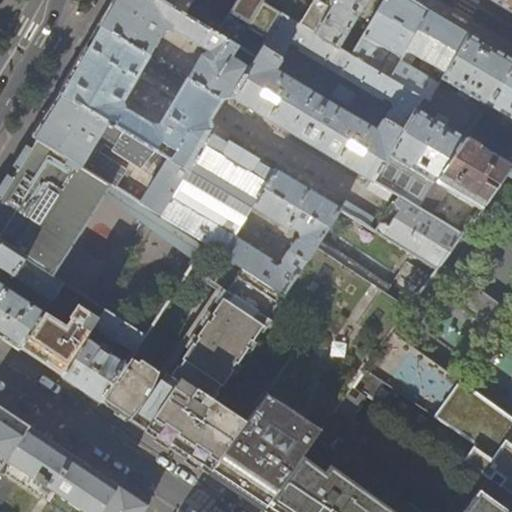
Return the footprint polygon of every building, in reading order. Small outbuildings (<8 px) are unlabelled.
[(112,0),(111,3),(99,25),(149,55),(164,30),(171,29),(208,51),(200,55),(186,77),(222,98),(231,96),(249,67),(232,57),(237,46),(170,6),(160,0),(112,0)] [(311,0),(298,23),(314,32),(333,0),(311,0)] [(337,47),(364,0),(333,0),(314,32),(337,47)] [(401,57),(429,10),(412,0),(382,0),(350,55),(365,64),(376,47),(382,46),(401,57)] [(511,0),(490,0),(500,6),(511,12),(511,0)] [(468,32),(448,21),(429,10),(401,57),(389,78),(421,98),(427,101),(441,78),(468,32)] [(283,13),(256,57),(252,62),(249,67),(231,96),(372,180),(388,154),(421,98),(389,78),(365,64),(350,55),(337,47),(314,32),(298,23),(283,13)] [(122,101),(149,55),(99,25),(79,59),(59,92),(123,130),(155,149),(161,141),(175,149),(170,158),(188,169),(211,130),(209,120),(222,98),(186,77),(160,123),(152,125),(126,108),(122,101)] [(511,58),(489,45),(468,32),(441,78),(458,88),(455,93),(465,99),(468,94),(486,105),(511,67),(511,58)] [(252,62),(256,57),(249,53),(246,58),(252,62)] [(511,67),(486,105),(511,120),(511,67)] [(113,147),(123,130),(59,92),(45,114),(33,134),(80,164),(97,138),(113,147)] [(434,180),(465,136),(446,125),(449,120),(439,114),(436,119),(423,112),(429,102),(427,101),(421,98),(388,154),(434,181),(434,180)] [(211,130),(188,169),(160,215),(241,266),(244,268),(281,292),(283,293),(323,235),(341,209),(340,208),(341,206),(211,130)] [(0,241),(52,276),(110,183),(85,167),(80,164),(33,134),(20,154),(0,185),(0,241)] [(511,165),(465,136),(434,180),(480,208),(505,173),(511,165)] [(160,215),(188,169),(170,158),(168,157),(143,198),(138,195),(141,191),(140,184),(123,172),(113,176),(116,171),(111,166),(100,160),(89,160),(85,167),(110,183),(160,215)] [(461,234),(400,196),(395,202),(395,204),(396,206),(401,211),(390,225),(386,224),(380,224),(376,231),(437,268),(461,234)] [(388,336),(432,275),(405,257),(390,280),(323,235),(283,293),(318,316),(246,419),(208,474),(233,491),(263,511),(301,457),(314,439),(351,388),(385,340),(388,336)] [(0,265),(51,300),(63,283),(52,276),(0,241),(0,334),(20,347),(43,312),(0,282),(0,265)] [(252,339),(263,323),(261,322),(265,316),(267,316),(278,300),(276,299),(281,292),(244,268),(240,275),(236,273),(226,289),(228,291),(224,297),(221,296),(211,311),(213,313),(209,320),(206,318),(198,331),(201,332),(193,342),(191,341),(181,357),(182,358),(177,365),(176,364),(166,380),(176,387),(146,433),(154,438),(157,434),(170,443),(167,446),(183,457),(186,459),(189,455),(201,463),(198,467),(208,474),(246,419),(214,398),(219,392),(217,390),(221,384),(222,385),(232,370),(230,369),(236,361),(237,362),(248,346),(246,345),(250,338),(252,339)] [(507,314),(456,277),(455,281),(456,285),(457,289),(460,296),(462,300),(466,305),(469,308),(472,310),(476,313),(480,314),(485,316),(489,317),(494,317),(499,316),(504,315),(507,314)] [(43,312),(20,347),(40,361),(61,376),(86,338),(94,326),(100,316),(77,301),(68,315),(70,316),(66,323),(45,309),(43,312)] [(144,336),(104,310),(100,316),(94,326),(133,352),(144,336)] [(191,341),(198,331),(196,329),(189,339),(191,341)] [(193,342),(201,332),(198,331),(191,341),(193,342)] [(423,359),(388,336),(385,340),(419,364),(423,359)] [(99,347),(86,338),(61,376),(77,386),(101,402),(125,365),(103,350),(106,346),(101,343),(99,347)] [(511,421),(490,406),(487,411),(454,388),(457,383),(423,359),(419,364),(385,340),(351,388),(366,398),(487,480),(511,496),(511,421)] [(152,384),(155,379),(156,373),(158,370),(156,369),(156,370),(152,367),(153,365),(141,358),(140,359),(132,354),(125,365),(101,402),(112,410),(115,406),(125,413),(122,416),(125,418),(129,416),(132,413),(136,409),(140,405),(144,401),(147,396),(150,390),(152,384)] [(146,433),(176,387),(166,380),(156,373),(155,379),(152,384),(150,390),(147,396),(144,401),(140,405),(136,409),(132,413),(129,416),(125,418),(146,433)] [(490,406),(457,383),(454,388),(487,411),(490,406)] [(357,430),(357,426),(357,423),(354,417),(352,415),(366,398),(351,388),(314,439),(328,448),(334,440),(338,442),(345,443),(349,442),(351,440),(354,438),(356,435),(357,430)] [(0,469),(29,426),(4,409),(0,406),(0,469)] [(125,413),(115,406),(112,410),(122,416),(125,413)] [(122,416),(112,410),(110,413),(120,420),(122,416)] [(49,439),(29,426),(0,469),(0,470),(61,511),(143,511),(148,505),(107,478),(76,458),(49,439)] [(170,443),(157,434),(154,438),(167,446),(170,443)] [(167,446),(154,438),(152,442),(164,450),(167,446)] [(201,463),(189,455),(186,459),(198,467),(201,463)] [(352,511),(374,483),(336,455),(323,473),(301,457),(263,511),(264,511),(352,511)] [(198,467),(186,459),(183,462),(196,471),(198,467)] [(511,511),(511,496),(487,480),(471,501),(466,499),(464,498),(459,498),(453,500),(451,502),(447,507),(446,510),(445,511),(414,511),(374,483),(352,511),(511,511)]
